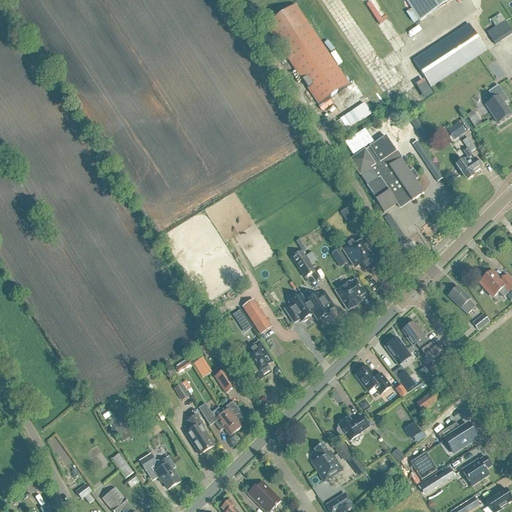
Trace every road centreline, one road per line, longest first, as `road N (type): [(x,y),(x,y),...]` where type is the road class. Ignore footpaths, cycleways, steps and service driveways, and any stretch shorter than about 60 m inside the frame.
road 1 (primary): [(190,511),(409,294)]
road 2 (unclassified): [(511,446),(409,294)]
road 3 (unclassified): [(71,511),(0,382)]
road 4 (primary): [(409,294),(511,192)]
